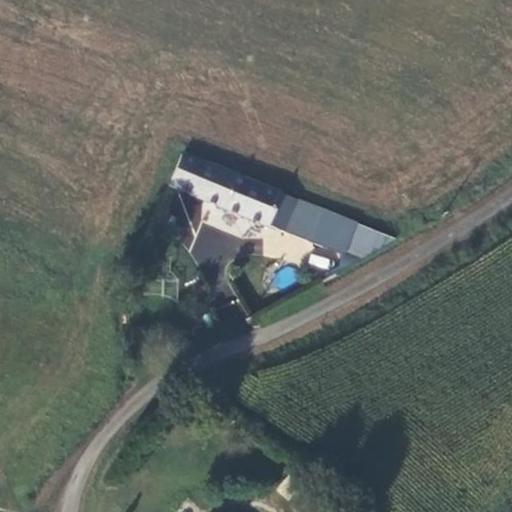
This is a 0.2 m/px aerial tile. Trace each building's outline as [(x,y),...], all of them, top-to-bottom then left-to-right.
[(176,178),(225,199),(239,168),(188,147),(176,178)] [(225,199),(271,219),(285,186),(272,180),(239,168),(225,199)] [(295,206),(300,192),(285,186),(271,219),(286,226),(295,206)] [(371,233),(376,220),(300,192),(295,206),(371,233)] [(302,487),(289,504),(297,511),(308,511),(318,499),(302,487)]
